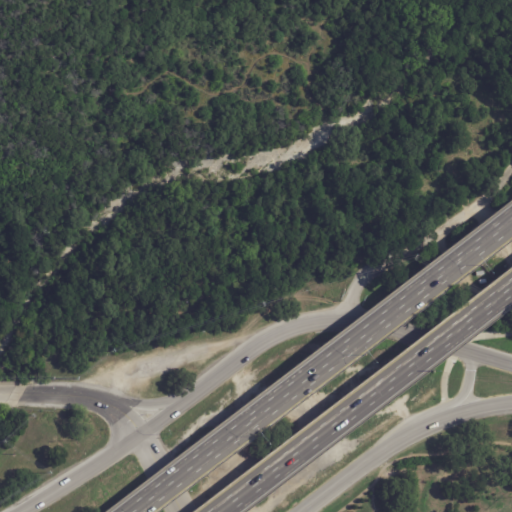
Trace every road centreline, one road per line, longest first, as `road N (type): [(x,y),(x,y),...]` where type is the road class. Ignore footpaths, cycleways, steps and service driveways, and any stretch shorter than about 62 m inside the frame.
road 1 (motorway): [(511,223),(135,511)]
road 2 (secondary): [(471,355),(348,323),(298,329),(241,359),(140,439)]
road 3 (motorway): [(220,511),(511,289)]
road 4 (tertiary): [(178,511),(122,418),(99,402),(25,396)]
road 5 (secondary): [(302,511),(446,415)]
road 6 (secondary): [(140,439),(24,511)]
